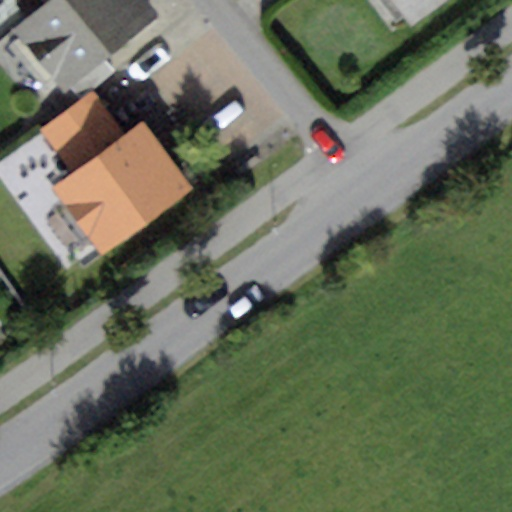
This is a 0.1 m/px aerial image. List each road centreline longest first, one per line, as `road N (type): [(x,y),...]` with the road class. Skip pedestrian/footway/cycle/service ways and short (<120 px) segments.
road 1 (residential): [(365,191),(0,455)]
road 2 (residential): [(365,191),(213,0)]
road 3 (residential): [(511,83),(365,191)]
